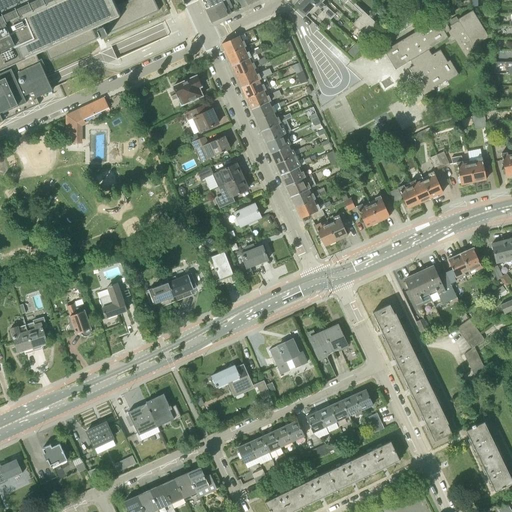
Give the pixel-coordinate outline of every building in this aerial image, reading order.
[(53,90),(52,87),(50,82),(46,74),(35,50),(44,46),(50,59),(97,38),(91,25),(104,19),(110,32),(159,10),(154,0),(0,0),(0,120),(29,107),(26,102),(53,90)] [(202,0),(203,2),(203,3),(204,6),(205,6),(206,8),(222,1),(224,0),(202,0)] [(327,15),(310,0),(298,0),(294,4),(306,15),(311,10),(322,20),(323,19),(327,15)] [(310,0),(327,15),(332,10),(322,2),(324,0),(310,0)] [(341,0),(359,17),(353,24),(367,36),(371,40),(382,27),(351,0),(341,0)] [(222,1),(206,8),(212,21),(232,12),(229,5),(224,7),(222,1)] [(489,37),(473,10),(458,19),(459,20),(449,26),(443,17),(439,19),(439,18),(384,49),(396,68),(411,59),(414,64),(409,67),(415,77),(418,75),(419,77),(414,80),(423,95),(434,88),(433,87),(446,79),(447,81),(459,74),(450,59),(444,63),(443,60),(446,58),(440,49),(432,54),(429,48),(448,37),(448,38),(449,37),(453,34),(467,58),(482,49),(479,43),(489,37)] [(104,25),(98,27),(102,37),(108,34),(104,25)] [(227,54),(243,46),(246,45),(244,39),(241,41),(238,35),(222,43),(227,54)] [(371,40),(367,36),(358,45),(363,49),(371,40)] [(289,51),(294,49),(291,42),(286,44),(289,51)] [(360,49),(355,44),(348,52),(353,57),(360,49)] [(243,46),(227,54),(232,65),(248,57),(251,56),(249,50),(246,52),(243,46)] [(248,57),(232,65),(237,76),(253,68),(267,62),(264,57),(251,63),(248,57)] [(511,73),(511,61),(495,62),(495,74),(511,73)] [(253,68),(237,76),(242,87),(266,76),(272,73),(269,68),(256,74),(253,68)] [(300,84),(307,81),(303,71),(296,74),(300,84)] [(197,74),(173,86),(178,96),(180,96),(184,103),(202,94),(199,87),(202,85),(197,74)] [(266,76),(242,87),(247,97),(265,89),(271,87),(266,76)] [(304,96),(308,94),(311,93),(309,86),(302,90),(304,96)] [(265,89),(247,97),(252,108),(268,101),(281,95),(279,90),(268,94),(265,89)] [(66,118),(66,143),(82,143),(83,126),(85,124),(83,119),(109,108),(106,100),(104,98),(66,115),(66,118)] [(268,101),(252,108),(257,119),(275,111),(276,111),(274,105),(271,106),(268,101)] [(200,106),(186,112),(189,119),(191,118),(194,117),(200,131),(219,122),(212,108),(207,110),(203,112),(200,106)] [(275,111),(257,119),(262,130),(281,121),(279,117),(278,116),(275,111)] [(475,129),(486,126),(483,113),(472,116),(475,129)] [(281,121),(262,130),(267,141),(283,134),(285,133),(291,130),(286,119),(285,120),(281,121)] [(420,139),(428,136),(425,130),(418,133),(420,139)] [(162,140),(161,132),(153,132),(154,141),(162,140)] [(188,136),(191,142),(199,139),(196,133),(188,136)] [(490,145),(496,144),(494,133),(488,135),(490,145)] [(283,134),(267,141),(272,152),(288,145),(290,144),(291,143),(288,138),(286,139),(283,134)] [(231,148),(225,135),(208,142),(205,136),(199,139),(191,142),(193,149),(203,145),(209,158),(231,148)] [(288,145),(272,152),(277,163),(293,155),(295,155),(296,154),(294,151),(293,149),(291,150),(288,145)] [(304,147),(299,149),(300,152),(300,153),(306,150),(312,147),(310,145),(308,146),(308,145),(304,147)] [(333,150),(326,154),(328,159),(336,156),(333,150)] [(372,153),(377,163),(383,160),(378,150),(372,153)] [(437,154),(442,167),(449,164),(444,151),(437,154)] [(506,175),(511,174),(511,153),(508,154),(508,152),(501,153),(506,175)] [(377,163),(372,153),(360,159),(365,169),(377,163)] [(442,167),(437,154),(430,157),(435,170),(442,167)] [(293,155),(277,163),(282,174),(298,166),(300,166),(301,165),(298,160),(296,161),(293,155)] [(461,184),(474,182),(470,162),(464,163),(462,156),(451,158),(453,163),(457,163),(461,184)] [(470,162),(474,182),(486,179),(482,156),(476,157),(477,160),(470,162)] [(218,187),(224,184),(243,176),(242,174),(243,172),(242,170),(240,169),(237,163),(213,173),(210,167),(198,172),(201,179),(212,174),(218,187)] [(298,166),(282,174),(287,185),(306,176),(303,171),(302,171),(300,172),(298,166)] [(423,179),(431,197),(443,192),(434,171),(428,173),(429,176),(423,179)] [(306,176),(287,185),(291,196),(308,188),(316,185),(311,174),(306,176)] [(222,195),(215,198),(219,208),(235,201),(232,195),(248,188),(243,176),(218,187),(222,195)] [(416,179),(410,181),(410,182),(412,186),(420,202),(431,197),(423,179),(422,177),(416,180),(416,179)] [(404,184),(398,187),(408,208),(420,202),(412,186),(410,182),(405,185),(404,184)] [(308,188),(291,196),(296,207),(313,199),(326,193),(324,190),(319,192),(318,190),(310,194),(308,188)] [(395,204),(403,200),(398,188),(390,191),(395,204)] [(348,199),(346,194),(341,196),(348,211),(356,208),(351,197),(348,199)] [(369,203),(378,221),(390,216),(380,195),(375,198),(376,200),(369,203)] [(310,214),(320,209),(318,203),(315,205),(313,199),(296,207),(301,218),(310,214)] [(241,226),(261,217),(255,203),(235,212),(241,226)] [(378,221),(369,203),(363,206),(362,203),(357,206),(366,227),(378,221)] [(320,209),(310,214),(313,220),(324,215),(321,208),(320,209)] [(328,222),(336,240),(348,235),(345,227),(352,224),(350,219),(347,220),(343,212),(339,214),(333,217),(334,219),(328,222)] [(181,222),(175,224),(176,228),(178,231),(184,229),(182,225),(181,222)] [(336,240),(328,222),(322,225),(321,222),(315,225),(324,246),(336,240)] [(511,238),(491,243),(495,262),(511,257),(511,238)] [(246,252),(234,257),(243,278),(253,274),(250,267),(268,260),(262,245),(255,248),(253,249),(252,244),(244,247),(246,252)] [(147,256),(153,254),(150,248),(144,251),(147,256)] [(461,254),(470,273),(470,275),(483,269),(473,248),(461,254)] [(215,280),(233,273),(225,251),(212,256),(217,269),(212,271),(215,280)] [(453,270),(446,273),(450,284),(456,281),(454,277),(456,276),(456,277),(464,273),(465,275),(470,273),(461,254),(448,259),(453,270)] [(497,280),(503,276),(497,265),(491,268),(497,280)] [(457,297),(450,284),(446,273),(445,272),(438,275),(434,266),(419,273),(432,300),(435,307),(457,297)] [(191,273),(169,282),(176,302),(193,295),(191,290),(197,287),(191,273)] [(419,273),(405,279),(416,303),(417,307),(432,300),(419,273)] [(176,302),(169,282),(146,291),(151,305),(157,303),(160,308),(176,302)] [(110,295),(99,299),(106,318),(127,310),(117,283),(112,285),(112,284),(110,285),(110,286),(107,287),(110,295)] [(505,286),(497,291),(501,298),(509,293),(505,286)] [(504,313),(511,309),(511,299),(500,304),(504,313)] [(76,307),(75,304),(67,306),(71,316),(69,316),(73,329),(75,328),(77,333),(81,332),(82,333),(84,335),(86,335),(89,334),(90,333),(91,331),(91,330),(91,328),(85,311),(86,311),(84,305),(76,307)] [(391,307),(374,315),(389,346),(407,337),(396,313),(394,313),(391,307)] [(34,322),(26,325),(29,336),(35,352),(43,349),(41,344),(47,342),(43,328),(47,327),(44,317),(40,318),(33,320),(34,322)] [(456,328),(461,335),(474,325),(469,318),(456,328)] [(421,333),(429,330),(423,319),(416,322),(421,333)] [(29,336),(26,325),(18,327),(11,329),(18,352),(24,350),(26,354),(35,352),(29,336)] [(338,325),(324,331),(332,349),(339,346),(340,348),(347,345),(338,325)] [(474,325),(461,335),(466,342),(479,332),(474,325)] [(332,349),(324,331),(310,338),(319,358),(325,355),(324,352),(332,349)] [(479,332),(466,342),(471,348),(484,339),(479,332)] [(422,368),(407,337),(389,346),(404,376),(422,368)] [(298,352),(292,339),(270,350),(277,365),(281,374),(290,370),(285,361),(291,358),(296,367),(308,362),(303,350),(298,352)] [(466,360),(478,354),(474,347),(471,349),(464,354),(466,360)] [(469,365),(481,359),(478,354),(466,360),(469,365)] [(472,370),(483,365),(481,359),(469,365),(472,370)] [(253,386),(243,364),(236,367),(235,365),(233,366),(231,364),(226,369),(212,376),(215,384),(216,387),(228,382),(234,395),(253,386)] [(472,370),(474,376),(486,370),(483,365),(472,370)] [(422,368),(404,376),(418,407),(437,398),(422,368)] [(486,370),(474,376),(477,382),(488,374),(486,370)] [(266,384),(264,380),(256,384),(257,387),(262,397),(270,393),(270,392),(266,384)] [(272,382),(266,384),(270,392),(275,390),(272,382)] [(366,389),(354,395),(361,410),(373,404),(366,389)] [(146,402),(147,404),(156,423),(172,416),(174,420),(181,417),(175,405),(172,407),(171,406),(169,406),(165,396),(164,394),(146,402)] [(361,410),(354,395),(342,400),(349,415),(355,412),(356,416),(362,413),(361,410)] [(195,398),(198,406),(204,404),(200,396),(195,398)] [(437,398),(418,407),(433,437),(450,429),(447,424),(449,423),(437,398)] [(349,415),(342,400),(329,406),(336,421),(349,415)] [(147,404),(128,412),(130,415),(134,425),(135,425),(137,424),(140,431),(156,423),(147,404)] [(336,421),(329,406),(318,411),(325,426),(336,421)] [(325,426),(318,411),(306,416),(313,431),(325,426)] [(369,423),(379,418),(377,413),(366,418),(369,423)] [(371,428),(381,423),(379,418),(369,423),(371,428)] [(298,420),(285,426),(292,442),(305,436),(298,420)] [(481,461),(499,452),(484,421),(476,425),(476,424),(471,426),(472,427),(466,430),(481,461)] [(94,446),(113,437),(106,422),(87,431),(94,446)] [(381,423),(371,428),(373,433),(383,428),(381,423)] [(292,442),(285,426),(273,431),(280,447),(292,442)] [(280,447),(273,431),(262,436),(269,452),(280,447)] [(269,452),(262,436),(250,442),(257,458),(269,452)] [(332,440),(325,443),(329,452),(336,448),(332,440)] [(359,456),(368,474),(400,459),(391,441),(359,456)] [(257,458),(250,442),(238,447),(245,463),(257,458)] [(330,454),(329,452),(325,443),(320,446),(325,457),(330,454)] [(51,444),(43,448),(45,453),(44,454),(47,461),(48,460),(50,464),(51,466),(55,464),(61,461),(66,458),(59,444),(52,447),(51,444)] [(325,457),(320,446),(315,448),(320,459),(325,457)] [(320,459),(315,448),(310,450),(315,461),(320,459)] [(315,461),(310,450),(306,453),(307,455),(310,461),(311,463),(315,461)] [(511,478),(499,452),(481,461),(495,491),(511,483),(511,478)] [(310,461),(307,455),(300,458),(303,464),(310,461)] [(127,458),(130,466),(136,463),(132,456),(127,458)] [(368,474),(359,456),(328,471),(337,490),(368,474)] [(303,464),(300,458),(293,461),(296,468),(303,464)] [(0,483),(7,480),(6,479),(21,472),(16,460),(1,467),(1,466),(0,466),(0,483)] [(79,472),(85,469),(82,462),(75,466),(79,472)] [(201,466),(187,472),(197,492),(199,497),(206,494),(207,494),(204,488),(210,486),(215,484),(214,483),(210,475),(206,477),(201,466)] [(265,473),(255,478),(258,485),(268,480),(279,475),(276,468),(265,473)] [(253,474),(255,478),(265,473),(263,469),(253,474)] [(296,486),(305,505),(337,490),(328,471),(296,486)] [(196,492),(187,472),(175,478),(184,497),(196,492)] [(46,498),(62,491),(58,481),(56,478),(40,485),(46,498)] [(184,497),(175,478),(162,484),(171,503),(184,497)] [(268,480),(258,485),(260,489),(270,484),(268,480)] [(171,503),(162,484),(150,489),(159,509),(171,503)] [(270,511),(290,511),(305,505),(296,486),(265,501),(270,511)] [(151,511),(159,509),(150,489),(138,495),(145,511),(151,511)] [(145,511),(138,495),(125,501),(129,511),(145,511)]
